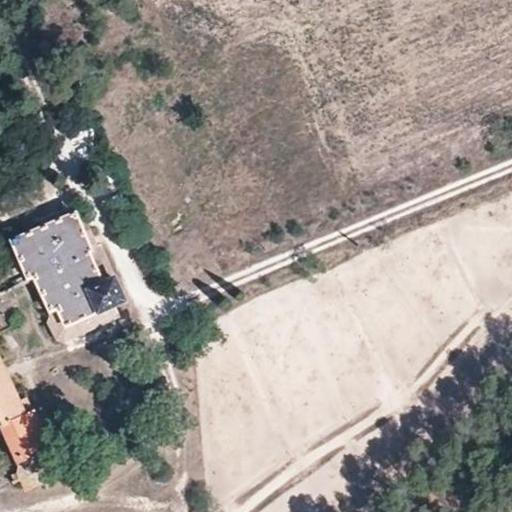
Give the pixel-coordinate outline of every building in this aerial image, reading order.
[(37,230),(72,215),(66,198),(30,213),(37,230)] [(86,251),(87,250),(91,248),(77,214),(72,215),(37,230),(14,240),(30,276),(34,274),(86,251)] [(101,282),(86,251),(34,274),(51,309),(58,305),(66,322),(114,302),(123,298),(115,277),(101,282)] [(62,340),(121,314),(117,308),(114,302),(66,322),(58,305),(51,309),(49,323),(56,338),(62,340)] [(0,384),(9,380),(0,359),(0,384)] [(32,408),(24,413),(9,380),(0,384),(0,428),(4,427),(19,458),(48,444),(32,408)] [(48,444),(19,458),(17,469),(11,472),(14,480),(20,478),(22,485),(27,488),(68,466),(55,440),(48,444)]
